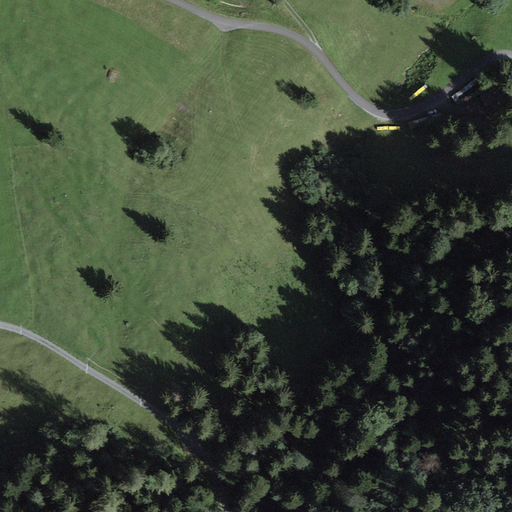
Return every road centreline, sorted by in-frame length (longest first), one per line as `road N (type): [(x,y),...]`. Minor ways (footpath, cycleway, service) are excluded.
road 1 (track): [(174,0),(298,37),(374,108),(420,108),(490,52),(511,55)]
road 2 (track): [(0,322),(28,331),(190,438),(211,462),(228,511)]
